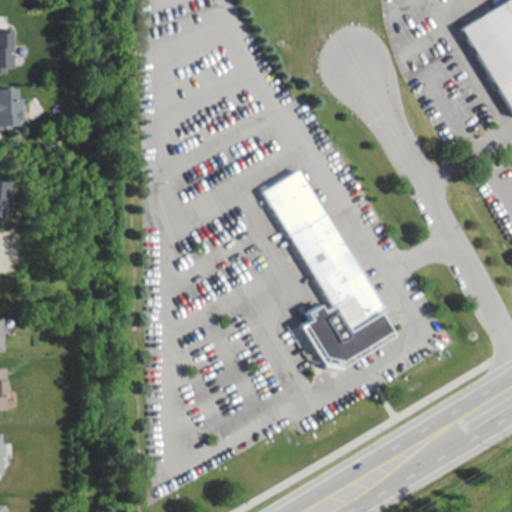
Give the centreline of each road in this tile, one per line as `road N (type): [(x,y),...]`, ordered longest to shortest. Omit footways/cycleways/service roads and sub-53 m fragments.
road 1 (residential): [(511,336),(355,65)]
road 2 (primary): [(357,477),(511,389)]
